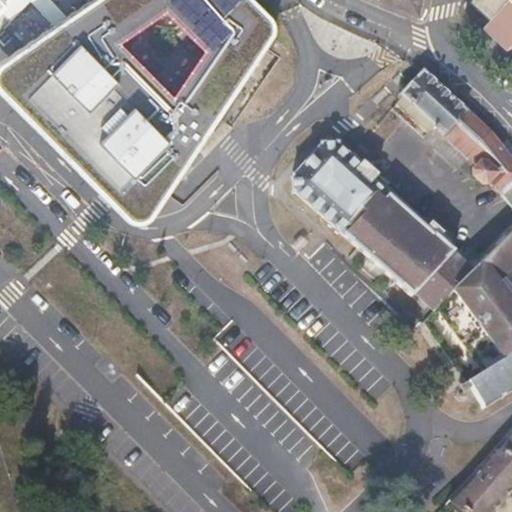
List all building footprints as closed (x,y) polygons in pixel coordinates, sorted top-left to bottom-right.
[(41,0),(0,0),(0,32),(18,46),(0,59),(0,93),(121,217),(131,222),(140,221),(149,214),(209,127),(195,118),(168,157),(175,162),(156,189),(149,183),(127,205),(5,83),(26,62),(33,70),(45,62),(34,45),(55,29),(57,32),(72,23),(41,0)] [(45,62),(33,70),(26,62),(5,83),(127,205),(149,183),(156,189),(175,162),(168,157),(195,118),(209,127),(213,129),(220,119),(235,98),(221,88),(253,40),(263,47),(271,35),(273,25),(268,15),(253,0),(77,0),(69,5),(78,19),(72,23),(57,32),(55,29),(34,45),(45,62)] [(419,6),(419,0),(381,0),(383,0),(416,15),(419,6)] [(511,0),(475,0),(475,1),(495,20),(489,26),(497,34),(501,38),(509,31),(511,33),(511,0)] [(501,38),(511,49),(511,33),(509,31),(501,38)] [(444,92),(422,73),(401,94),(403,97),(392,111),(457,171),(469,159),(479,167),(472,173),(475,178),(483,185),(488,182),(501,193),(511,207),(511,163),(490,135),(444,92)] [(452,292),(471,272),(451,253),(452,250),(437,237),(441,232),(430,222),(426,227),(388,194),(386,196),(370,181),(376,174),(362,162),(358,166),(338,148),(335,142),(321,143),(320,148),(294,177),(291,178),(291,194),(294,194),(411,301),(414,298),(431,314),(452,292)] [(511,233),(473,271),(471,272),(452,292),(496,348),(505,359),(511,354),(511,297),(500,283),(511,270),(511,233)] [(511,354),(505,359),(476,377),(493,403),(511,391),(511,354)] [(511,433),(511,435),(449,499),(465,511),(491,511),(511,490),(511,433)]
